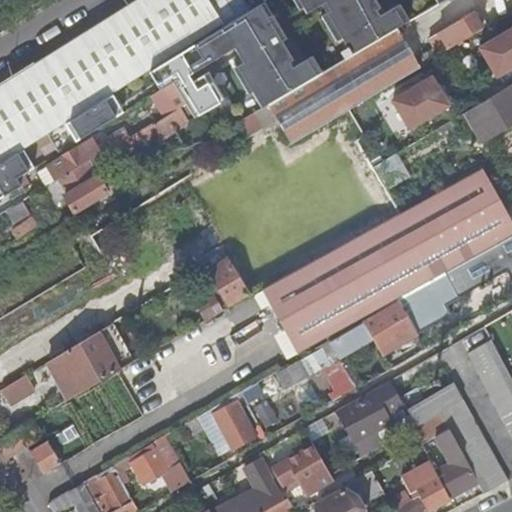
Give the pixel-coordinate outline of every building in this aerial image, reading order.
[(0,167),(15,158),(162,67),(178,56),(179,55),(223,28),(205,0),(140,0),(48,59),(0,88),(0,167)] [(417,60),(422,68),(483,31),(474,14),(430,40),(435,49),(417,60)] [(264,99),(268,106),(332,69),(395,31),(390,23),(264,99)] [(420,69),(397,30),(395,31),(332,69),(268,106),(267,107),(291,146),(420,69)] [(511,30),(479,50),(489,65),(511,51),(511,30)] [(511,68),(511,51),(489,65),(497,78),(511,68)] [(178,56),(162,67),(173,85),(186,106),(196,122),(214,111),(179,55),(178,56)] [(392,103),(401,118),(445,92),(443,89),(438,92),(434,86),(431,79),(392,103)] [(440,83),(434,86),(438,92),(443,89),(440,83)] [(154,97),(167,118),(181,110),(186,106),(173,85),(154,97)] [(511,90),(480,109),(478,106),(465,114),(475,129),(489,121),(496,134),(511,124),(511,90)] [(260,111),(248,91),(219,108),(231,128),(236,125),(257,113),(260,111)] [(453,104),(445,92),(401,118),(409,130),(453,104)] [(191,125),(196,122),(186,106),(181,110),(191,125)] [(163,142),(191,125),(181,110),(167,118),(130,140),(49,187),(46,189),(55,206),(66,200),(75,215),(109,196),(97,174),(142,147),(142,146),(159,136),(163,142)] [(262,123),(257,113),(236,125),(245,142),(261,133),(257,126),(262,123)] [(489,121),(475,129),(483,142),(496,134),(489,121)] [(46,181),(49,187),(130,140),(125,130),(107,142),(109,145),(99,152),(93,142),(48,169),(52,177),(46,181)] [(444,157),(430,135),(373,169),(386,191),(444,157)] [(237,238),(242,247),(266,288),(401,214),(386,191),(373,169),(357,144),(305,175),(314,192),(237,238)] [(39,159),(43,167),(63,154),(59,147),(39,159)] [(23,172),(15,158),(0,167),(0,210),(20,198),(10,181),(23,172)] [(467,263),(500,244),(511,237),(511,222),(501,204),(480,168),(401,214),(261,293),(268,307),(283,333),(296,358),(454,269),(467,263)] [(6,213),(14,226),(31,216),(23,203),(6,213)] [(511,237),(500,244),(502,247),(511,240),(511,237)] [(511,243),(503,249),(511,265),(511,243)] [(511,283),(511,266),(501,250),(494,253),(511,283)] [(467,263),(454,269),(457,274),(469,267),(467,263)] [(227,264),(208,276),(227,307),(246,296),(227,264)] [(479,313),(492,305),(469,267),(457,274),(479,313)] [(51,273),(43,278),(50,291),(58,286),(51,273)] [(23,285),(32,301),(50,291),(43,278),(40,274),(23,285)] [(2,346),(24,332),(21,327),(40,315),(57,305),(54,300),(63,294),(63,293),(80,282),(75,276),(58,286),(50,291),(32,301),(0,320),(0,345),(1,345),(2,346)] [(414,327),(426,320),(448,308),(459,301),(447,280),(401,306),(414,327)] [(0,320),(32,301),(23,285),(0,298),(0,320)] [(268,307),(261,293),(252,298),(260,312),(268,307)] [(492,305),(479,313),(482,319),(496,311),(492,305)] [(418,339),(399,307),(364,327),(383,359),(418,339)] [(448,308),(426,320),(431,329),(453,317),(448,308)] [(21,327),(24,332),(43,320),(40,315),(21,327)] [(47,364),(69,401),(100,383),(131,365),(109,327),(47,364)] [(296,358),(283,333),(272,340),(285,363),(296,358)] [(466,356),(484,389),(509,375),(492,342),(466,356)] [(300,363),(309,379),(328,368),(342,393),(329,400),(332,405),(355,392),(331,346),(300,363)] [(309,379),(300,363),(285,371),(275,377),(284,393),(309,379)] [(484,389),(493,405),(511,394),(511,380),(509,375),(484,389)] [(34,391),(26,377),(1,392),(10,406),(34,391)] [(453,385),(407,410),(417,428),(418,427),(441,415),(463,402),(453,385)] [(360,408),(340,420),(356,448),(395,425),(391,419),(404,412),(389,387),(358,404),(360,408)] [(261,400),(255,388),(241,396),(248,408),(261,400)] [(511,394),(493,405),(511,440),(511,394)] [(234,454),(257,441),(235,402),(212,414),(234,454)] [(471,417),(463,402),(441,415),(449,430),(471,417)] [(279,425),(266,404),(254,411),(266,432),(279,425)] [(212,413),(201,419),(224,460),(234,454),(212,414),(212,413)] [(40,433),(33,422),(5,438),(0,440),(0,448),(7,461),(74,422),(71,415),(40,433)] [(427,443),(449,430),(441,415),(418,427),(427,443)] [(506,483),(471,417),(449,430),(456,444),(483,495),(506,483)] [(204,435),(197,422),(182,430),(190,444),(204,435)] [(80,437),(74,427),(57,438),(62,447),(80,437)] [(427,443),(418,427),(417,428),(410,432),(418,447),(420,446),(427,443)] [(476,486),(463,460),(441,471),(433,457),(456,444),(449,430),(427,443),(420,446),(430,464),(449,500),(462,493),(468,490),(476,486)] [(189,486),(164,440),(146,450),(150,456),(134,464),(146,486),(166,475),(177,494),(189,486)] [(31,453),(44,476),(61,466),(48,443),(31,453)] [(441,471),(463,460),(456,444),(433,457),(441,471)] [(306,452),(297,458),(273,472),(283,489),(284,488),(286,492),(289,493),(302,487),(308,498),(333,482),(331,478),(314,448),(306,452)] [(297,458),(306,452),(304,449),(295,454),(297,458)] [(255,492),(217,511),(270,511),(287,502),(263,461),(244,472),(255,492)] [(430,464),(408,477),(419,498),(426,511),(449,500),(430,464)] [(127,511),(137,511),(130,499),(126,501),(112,475),(116,473),(114,468),(86,484),(91,495),(90,495),(99,511),(121,511),(126,509),(127,511)] [(343,471),(331,478),(333,482),(346,475),(343,471)] [(383,495),(371,474),(345,489),(346,491),(316,508),(317,511),(363,511),(367,510),(364,506),(383,495)] [(419,498),(408,477),(403,480),(414,500),(419,498)] [(91,495),(86,484),(82,486),(84,489),(88,497),(90,495),(91,495)] [(96,511),(88,497),(84,489),(49,509),(50,511),(68,511),(76,508),(77,511),(96,511)] [(196,495),(205,511),(215,511),(203,491),(196,495)] [(292,511),(287,502),(270,511),(292,511)]
